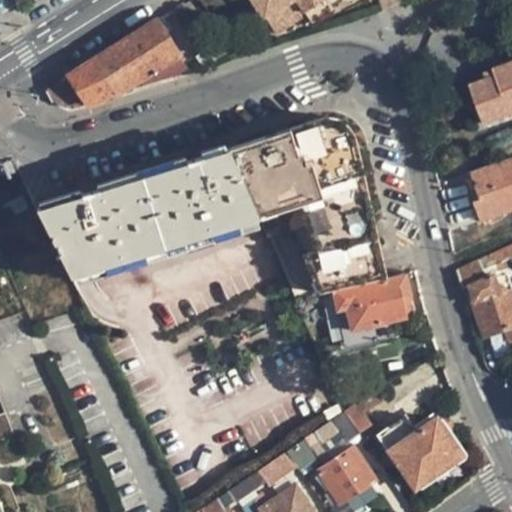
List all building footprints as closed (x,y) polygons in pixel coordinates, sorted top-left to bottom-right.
[(251,0),(264,20),(268,18),(277,32),(307,13),(327,0),(251,0)] [(333,10),(327,0),(307,13),(313,22),(333,10)] [(87,105),(124,93),(156,73),(158,75),(184,60),(157,18),(68,73),(87,105)] [(511,63),(494,69),(496,77),(486,81),(472,86),(486,125),(511,115),(511,63)] [(484,73),(486,81),(496,77),(494,69),(484,73)] [(317,121),(230,149),(257,212),(306,196),(325,292),(332,291),(389,277),(358,147),(317,121)] [(257,212),(230,149),(36,209),(70,276),(260,218),(257,212)] [(511,211),(511,159),(472,174),(477,188),(481,200),(477,201),(484,222),(511,211)] [(473,190),(477,201),(481,200),(477,188),(473,190)] [(306,196),(257,212),(260,218),(261,220),(299,208),(317,294),(325,292),(306,196)] [(24,203),(13,207),(16,216),(27,212),(24,203)] [(511,257),(508,246),(457,270),(463,290),(468,289),(485,336),(506,330),(510,341),(511,340),(511,285),(508,275),(498,277),(496,265),(511,257)] [(389,277),(332,291),(346,347),(393,337),(390,323),(408,319),(403,297),(413,295),(408,272),(389,277)] [(381,398),(377,392),(359,403),(363,410),(381,398)] [(359,403),(346,411),(359,430),(371,422),(363,410),(359,403)] [(360,432),(359,430),(346,411),(344,412),(286,451),(297,467),(298,469),(318,456),(312,447),(338,429),(347,441),(360,432)] [(0,414),(0,443),(16,437),(6,412),(0,414)] [(378,434),(414,489),(465,456),(448,431),(454,427),(445,413),(438,417),(437,416),(415,430),(406,416),(378,434)] [(317,470),(338,504),(377,480),(354,446),(317,470)] [(270,485),(297,467),(286,451),(259,469),(267,481),(270,485)] [(259,469),(229,490),(237,502),(267,481),(259,469)] [(258,508),(260,511),(314,511),(295,483),(258,508)] [(339,511),(350,511),(378,495),(373,486),(337,508),(339,511)] [(230,511),(235,509),(240,506),(237,502),(229,490),(197,511),(230,511)]
